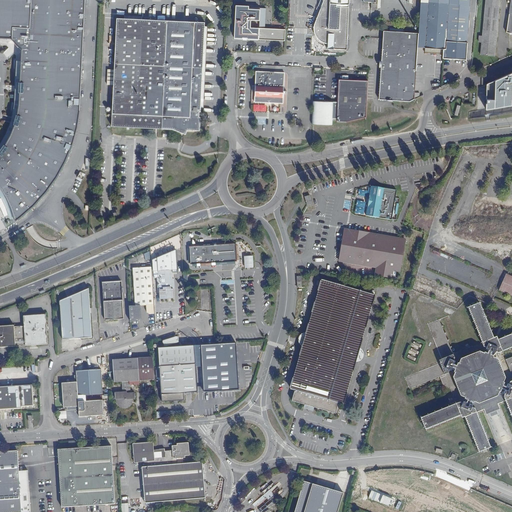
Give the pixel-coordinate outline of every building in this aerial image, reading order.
[(0,0),(0,38),(11,39),(22,51),(19,116),(13,132),(4,149),(0,153),(0,187),(4,193),(11,207),(16,221),(33,207),(50,188),(60,172),(69,155),(74,139),(80,119),(85,0),(0,0)] [(327,49),(347,50),(350,7),(349,7),(349,5),(350,5),(350,0),(330,0),(330,4),(326,3),(326,6),(322,6),(315,25),(314,28),(314,32),(315,35),(317,38),(319,41),(323,43),(328,44),(328,47),(327,47),(327,49)] [(459,57),(466,57),(469,0),(421,0),(421,1),(419,34),(418,47),(430,48),(446,49),(445,58),(459,59),(459,57)] [(480,54),(494,56),(499,0),(485,0),(482,35),(479,35),(478,42),(481,42),(480,54)] [(285,29),(251,28),(251,20),(260,21),(261,9),(249,9),(249,6),(236,5),(234,38),(243,39),(243,36),(247,36),(247,39),(285,41),(285,29)] [(205,22),(117,18),(111,126),(172,129),(186,134),(187,130),(200,130),(200,117),(199,117),(199,112),(201,112),(201,107),(203,107),(207,26),(205,26),(205,22)] [(414,98),(416,69),(418,47),(419,34),(388,31),(386,50),(384,50),(383,50),(382,61),(381,61),(380,68),(382,68),(380,100),(408,102),(414,98)] [(269,103),(283,103),(284,73),(256,72),(256,83),(255,102),(269,103)] [(511,72),(465,93),(465,120),(511,113),(511,72)] [(347,122),(366,117),(368,82),(339,80),(338,102),(313,102),(312,124),(332,125),(333,119),(338,119),(338,122),(347,122)] [(397,190),(371,186),(366,215),(392,220),(397,190)] [(308,209),(314,207),(310,195),(304,196),(308,209)] [(400,271),(405,239),(348,230),(344,254),(341,253),(339,261),(379,268),(378,275),(391,277),(393,270),(400,271)] [(236,245),(189,247),(190,257),(191,256),(191,259),(190,259),(190,265),(197,265),(197,266),(199,266),(199,265),(212,264),(212,265),(221,265),(221,264),(237,263),(236,245)] [(158,278),(158,299),(174,299),(174,273),(177,273),(176,255),(153,255),(153,278),(158,278)] [(245,268),(254,268),(253,256),(244,256),(245,268)] [(150,314),(154,314),(151,268),(133,268),(135,306),(129,306),(130,321),(136,321),(136,319),(140,319),(142,319),(141,305),(147,305),(147,312),(150,314)] [(511,295),(511,276),(506,274),(499,290),(511,295)] [(344,404),(375,295),(322,279),(290,389),(296,390),(296,392),(295,391),(292,401),(336,413),(339,404),(337,404),(338,402),(344,404)] [(105,320),(123,319),(122,293),(124,293),(123,289),(121,289),(121,281),(103,283),(105,320)] [(62,339),(92,337),(89,288),(60,301),(62,339)] [(511,380),(510,381),(509,384),(508,384),(507,385),(504,384),(505,382),(504,382),(506,377),(499,359),(494,357),(494,356),(493,355),(494,352),(496,353),(496,351),(499,353),(511,347),(511,333),(499,339),(497,338),(494,337),(480,302),(469,307),(483,342),(454,354),(439,319),(428,323),(442,358),(440,363),(405,377),(410,388),(440,376),(452,405),(421,417),(426,429),(461,415),(465,416),(479,452),(491,447),(477,412),(484,409),(487,415),(490,413),(491,417),(495,415),(499,414),(497,410),(500,409),(498,403),(505,400),(511,416),(511,380)] [(0,347),(48,344),(46,314),(24,316),(24,326),(14,326),(14,325),(0,325),(0,347)] [(182,393),(197,392),(195,364),(195,355),(194,346),(158,348),(162,401),(183,400),(182,393)] [(139,380),(154,379),(153,357),(113,360),(114,382),(122,382),(122,392),(115,393),(115,400),(117,400),(118,401),(118,403),(120,405),(122,406),(125,406),(127,405),(129,404),(130,402),(131,401),(131,399),(135,399),(135,393),(130,393),(129,385),(139,384),(139,380)] [(221,390),(240,388),(238,361),(219,362),(221,390)] [(79,406),(78,402),(78,395),(103,394),(101,369),(76,371),(77,382),(62,383),(63,407),(67,407),(79,406)] [(22,407),(34,406),(32,384),(0,386),(0,409),(22,408),(22,407)] [(102,400),(78,402),(79,406),(67,407),(67,410),(76,409),(76,411),(79,411),(79,417),(103,415),(102,400)] [(145,503),(205,498),(202,462),(177,464),(177,458),(185,458),(185,455),(189,455),(188,443),(177,444),(177,445),(172,446),(172,451),(164,451),(164,457),(154,458),(153,442),(133,444),(134,462),(148,461),(148,466),(142,467),(145,503)] [(61,507),(115,504),(111,446),(58,449),(61,507)] [(0,511),(30,511),(29,492),(20,492),(19,471),(17,451),(0,451),(0,511)] [(20,492),(29,492),(28,470),(19,471),(20,492)] [(337,511),(343,493),(304,481),(294,511),(337,511)]
